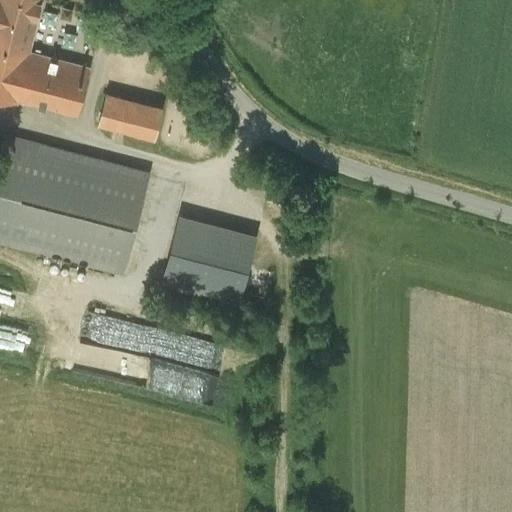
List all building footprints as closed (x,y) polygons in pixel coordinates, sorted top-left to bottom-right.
[(0,0),(0,43),(27,50),(40,0),(0,0)] [(27,50),(0,43),(0,96),(15,101),(16,98),(76,114),(89,67),(27,50)] [(98,124),(154,139),(163,105),(107,92),(98,124)] [(2,137),(0,144),(0,236),(122,269),(148,176),(2,137)] [(171,243),(161,281),(239,302),(249,264),(171,243)] [(2,291),(0,297),(0,305),(24,314),(28,300),(2,291)] [(231,342),(92,311),(87,337),(95,339),(88,372),(218,401),(231,342)]
